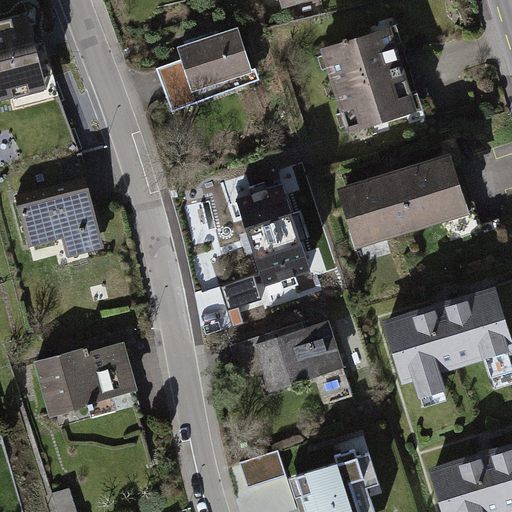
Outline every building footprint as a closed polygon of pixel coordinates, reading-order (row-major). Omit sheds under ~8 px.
[(30,21),(0,26),(0,87),(42,79),(30,21)] [(394,21),(322,41),(347,128),(418,107),(394,21)] [(259,80),(240,27),(153,58),(172,110),(259,80)] [(453,151),(340,183),(358,247),(471,215),(453,151)] [(290,176),(203,200),(212,233),(253,221),(265,267),(312,255),(290,176)] [(87,179),(8,198),(21,249),(64,238),(70,261),(106,252),(87,179)] [(511,313),(502,280),(383,316),(402,382),(413,378),(422,408),(449,400),(440,370),(480,358),(488,386),(511,378),(511,358),(508,346),(511,345),(511,313)] [(327,319),(253,340),(267,390),(341,369),(327,319)] [(119,338),(36,362),(52,417),(135,393),(119,338)] [(511,438),(429,463),(443,511),(505,511),(511,510),(511,438)] [(344,511),(329,467),(285,480),(294,511),(344,511)] [(79,511),(72,487),(51,493),(56,511),(79,511)]
